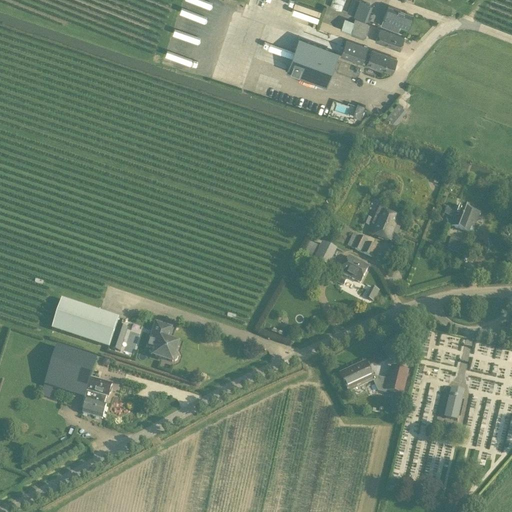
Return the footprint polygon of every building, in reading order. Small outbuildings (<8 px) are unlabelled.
[(184,0),(165,65),(196,74),(211,24),(209,24),(216,0),(184,0)] [(316,20),(320,9),(295,0),(294,0),(291,11),(316,20)] [(332,0),(330,6),(341,10),(344,0),(332,0)] [(359,0),(352,0),(348,13),(365,19),(370,3),(359,0)] [(388,5),(381,24),(398,30),(400,26),(407,29),(413,14),(388,5)] [(369,23),(354,18),(353,21),(344,18),(340,30),(363,39),(369,23)] [(380,28),(375,41),(399,51),(404,37),(380,28)] [(339,56),(361,64),(367,47),(345,39),(339,56)] [(328,81),(338,53),(307,42),(297,69),(328,81)] [(366,65),(365,65),(375,69),(376,66),(376,67),(391,72),(394,64),(397,58),(371,49),(366,65)] [(396,102),(385,116),(392,122),(395,118),(391,115),(399,105),(396,102)] [(480,214),(458,206),(451,227),(472,235),(480,214)] [(444,214),(452,217),(454,210),(447,208),(444,214)] [(403,219),(379,210),(369,235),(393,244),(403,219)] [(324,227),(321,234),(333,240),(337,233),(324,227)] [(358,237),(352,235),(347,247),(361,254),(372,259),(377,249),(366,244),(367,242),(358,237)] [(485,244),(486,241),(485,240),(485,238),(479,236),(478,242),(485,244)] [(462,241),(452,237),(447,250),(458,254),(462,241)] [(320,248),(309,243),(300,261),(323,273),(326,268),(328,269),(337,251),(322,244),(320,248)] [(340,274),(360,285),(369,268),(349,257),(340,274)] [(347,281),(339,277),(335,283),(343,287),(347,281)] [(367,298),(374,302),(379,291),(372,288),(367,298)] [(109,348),(119,319),(62,300),(52,329),(109,348)] [(175,362),(177,361),(178,357),(177,355),(175,354),(178,344),(167,341),(171,329),(156,324),(148,348),(156,351),(154,356),(172,362),(173,361),(175,362)] [(111,349),(119,352),(124,339),(115,337),(111,349)] [(72,371),(78,354),(56,347),(44,387),(83,399),(82,404),(85,405),(82,414),(102,420),(106,405),(104,405),(95,402),(98,395),(88,392),(92,377),(72,371)] [(98,360),(78,354),(72,371),(92,377),(88,392),(98,395),(95,402),(104,405),(106,399),(108,400),(113,385),(93,379),(98,360)] [(381,384),(397,387),(401,364),(385,361),(381,384)] [(346,391),(373,378),(366,362),(339,375),(346,391)] [(449,395),(444,419),(457,422),(463,398),(464,391),(451,388),(449,395)] [(423,419),(421,432),(431,433),(432,420),(423,419)]
